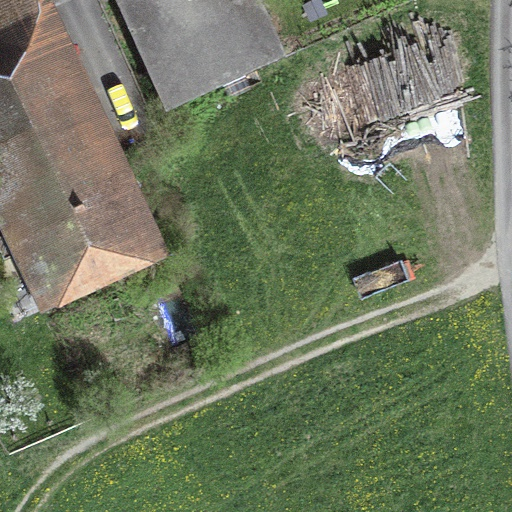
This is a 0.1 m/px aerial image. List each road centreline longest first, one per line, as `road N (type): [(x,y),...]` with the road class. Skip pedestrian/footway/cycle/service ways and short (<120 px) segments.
road 1 (track): [(510,268),(115,432),(52,476),(25,511)]
road 2 (unclassified): [(507,0),(511,276)]
